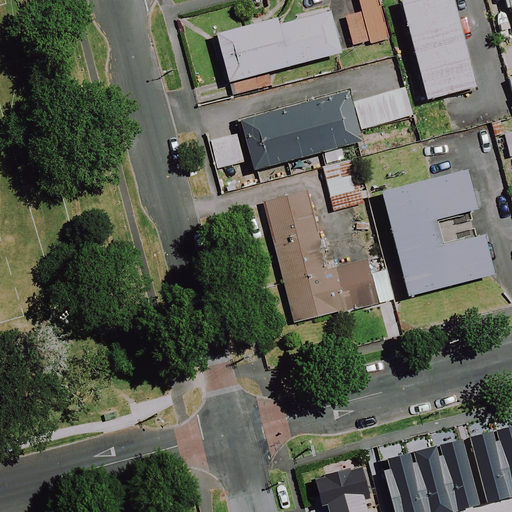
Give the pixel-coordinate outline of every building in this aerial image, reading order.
[(387,40),(377,0),(357,0),(361,15),(346,19),(352,48),(387,40)] [(474,90),(450,0),(409,0),(399,3),(424,103),(474,90)] [(511,0),(500,0),(504,12),(509,10),(511,20),(511,0)] [(339,56),(328,14),(279,27),(278,21),(215,37),(228,85),(339,56)] [(252,174),(361,144),(358,133),(415,117),(408,90),(351,106),(347,93),(239,123),(242,134),(209,143),(217,173),(250,164),(252,174)] [(504,138),(510,161),(511,160),(511,131),(503,133),(504,138)] [(324,188),(331,216),(366,207),(355,165),(321,173),(324,188)] [(477,211),(467,172),(379,194),(406,299),(494,277),(484,236),(474,239),(468,214),(477,211)] [(365,257),(332,265),(314,191),(262,203),(291,326),(377,306),(365,257)] [(511,511),(511,441),(482,449),(484,457),(465,462),(478,511),(499,511),(509,508),(509,511),(511,511)] [(410,468),(412,477),(386,484),(393,511),(445,511),(438,485),(449,482),(445,465),(439,467),(437,461),(410,468)] [(369,511),(361,478),(337,484),(338,487),(311,494),(314,511),(369,511)]
